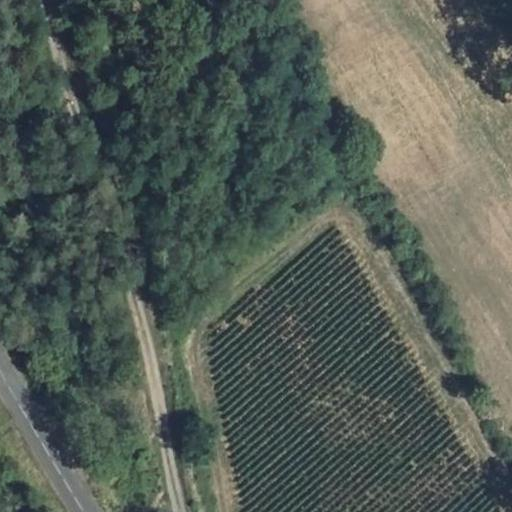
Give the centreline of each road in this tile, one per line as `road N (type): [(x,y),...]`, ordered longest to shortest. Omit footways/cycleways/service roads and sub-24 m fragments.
road 1 (track): [(181,511),(137,296),(43,0)]
road 2 (tertiary): [(84,511),(0,368)]
